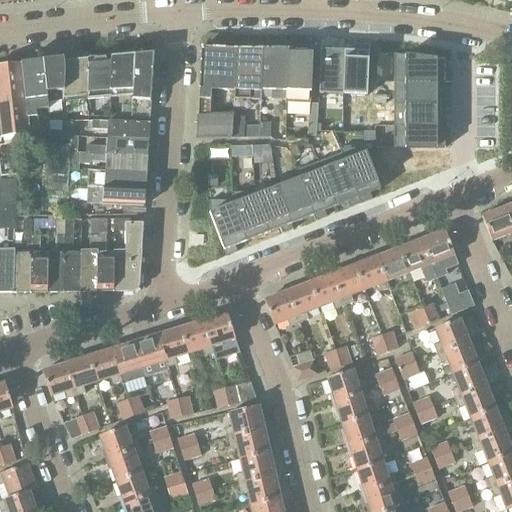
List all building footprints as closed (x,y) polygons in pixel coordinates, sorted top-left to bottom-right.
[(344,51),(344,52),(342,95),(366,96),(368,52),(368,46),(354,45),(354,51),(344,51)] [(240,48),(236,48),(234,91),(233,99),(259,100),(260,90),(262,49),(250,48),(250,47),(240,46),(240,48)] [(210,90),(234,91),(236,48),(201,47),(198,110),(209,110),(210,90)] [(260,90),(285,92),(286,92),(288,49),(284,49),(284,47),(274,47),(273,49),(262,49),(260,90)] [(288,49),(286,92),(285,92),(285,99),(284,99),(284,103),(309,104),(312,50),(288,49)] [(334,51),(320,50),(318,94),(342,95),(344,52),(334,52),(334,51)] [(136,55),(132,55),(132,95),(131,106),(130,118),(148,119),(153,57),(149,54),(146,54),(144,51),(138,51),(136,55)] [(110,96),(132,95),(132,55),(129,56),(127,52),(121,52),(119,56),(109,57),(110,96)] [(90,59),(86,59),(87,98),(110,96),(109,57),(100,58),(98,54),(92,55),(90,59)] [(393,82),(444,82),(450,82),(450,70),(450,69),(444,69),(444,60),(393,54),(393,55),(396,56),(396,81),(393,81),(393,82)] [(62,99),(87,98),(86,59),(83,60),(81,56),(75,57),(73,61),(64,62),(62,99)] [(54,60),(41,61),(45,103),(62,101),(62,99),(64,62),(63,59),(54,60)] [(45,103),(41,61),(19,64),(25,114),(26,135),(27,143),(39,141),(35,112),(46,111),(45,103)] [(13,136),(26,135),(25,114),(19,64),(0,65),(0,173),(13,174),(13,136)] [(396,104),(393,104),(393,105),(444,105),(444,82),(393,82),(396,82),(396,104)] [(444,105),(393,105),(393,106),(396,106),(396,125),(393,125),(393,126),(444,126),(444,105)] [(121,118),(130,118),(131,106),(122,106),(121,118)] [(232,115),(197,116),(195,139),(231,139),(232,125),(232,117),(232,115)] [(232,125),(231,139),(243,138),(243,126),(244,117),(232,117),(232,125)] [(103,138),(146,141),(148,123),(121,121),(90,119),(70,121),(69,136),(77,136),(87,137),(87,128),(104,129),(103,138)] [(60,139),(69,139),(69,136),(70,121),(61,122),(60,131),(60,139)] [(259,123),(258,138),(270,138),(270,123),(259,123)] [(444,126),(393,126),(396,126),(396,148),(444,148),(444,126)] [(60,139),(60,131),(49,131),(49,139),(60,139)] [(374,142),(374,132),(363,132),(363,142),(374,142)] [(68,152),(76,153),(77,136),(69,136),(69,139),(69,146),(68,152)] [(87,154),(145,158),(146,141),(103,138),(102,146),(87,145),(87,154)] [(66,182),(67,169),(68,152),(69,146),(52,145),(48,197),(61,198),(62,193),(66,194),(66,182)] [(296,145),(288,148),(291,156),(299,153),(296,145)] [(269,146),(252,147),(252,157),(252,160),(271,159),(269,146)] [(231,157),(252,157),(252,147),(231,147),(231,157)] [(338,149),(340,154),(359,204),(371,199),(369,194),(380,190),(364,149),(338,149)] [(101,171),(144,174),(145,158),(87,154),(76,153),(68,152),(67,169),(78,170),(78,164),(89,165),(89,163),(89,161),(102,162),(101,171)] [(340,154),(318,162),(335,207),(346,203),(348,208),(359,204),(340,154)] [(335,207),(318,162),(295,171),(298,178),(312,216),(315,221),(326,217),(324,211),(335,207)] [(86,187),(87,187),(143,191),(144,174),(101,171),(87,170),(86,187)] [(0,243),(0,293),(15,293),(15,256),(13,203),(13,174),(0,173),(0,229),(7,230),(6,241),(4,241),(0,243)] [(217,175),(207,175),(207,186),(216,186),(217,175)] [(298,179),(276,187),(290,224),(312,216),(298,178),(298,179)] [(137,206),(141,207),(142,207),(143,191),(87,187),(86,203),(102,204),(137,206)] [(292,230),(290,224),(276,187),(253,196),(268,233),(279,229),(281,234),(292,230)] [(231,192),(231,201),(231,204),(246,242),(268,233),(253,196),(252,192),(231,192)] [(234,246),(246,242),(231,204),(231,201),(208,201),(209,213),(225,256),(236,252),(234,246)] [(511,233),(511,228),(504,208),(481,217),(491,241),(511,233)] [(79,293),(96,292),(96,220),(88,219),(88,255),(79,255),(79,293)] [(110,254),(110,292),(133,292),(138,288),(142,224),(135,223),(135,220),(113,219),(113,232),(125,232),(125,252),(113,252),(112,254),(110,254)] [(56,220),(47,220),(47,228),(56,228),(56,220)] [(47,293),(63,293),(63,220),(56,220),(56,236),(55,236),(55,255),(47,255),(47,293)] [(63,220),(63,293),(79,293),(79,255),(73,255),(72,220),(63,220)] [(96,292),(110,292),(110,254),(104,254),(104,220),(96,220),(96,292)] [(15,293),(30,293),(30,237),(31,221),(22,221),(22,256),(15,256),(15,293)] [(421,240),(437,278),(446,275),(441,261),(454,256),(444,231),(421,240)] [(202,236),(193,236),(193,244),(202,245),(202,236)] [(30,237),(30,293),(47,293),(47,255),(39,255),(39,237),(30,237)] [(400,248),(410,273),(421,268),(426,283),(437,278),(421,240),(400,248)] [(376,257),(386,282),(410,273),(400,248),(376,257)] [(354,266),(363,291),(377,285),(379,292),(388,289),(386,282),(376,257),(375,254),(373,255),(374,258),(354,266)] [(330,272),(344,306),(353,302),(350,296),(363,291),(354,266),(333,274),(332,271),(330,272)] [(309,283),(319,308),(332,303),(334,310),(344,306),(330,272),(329,272),(330,275),(309,283)] [(286,289),(299,323),(308,320),(306,313),(319,308),(309,283),(288,291),(287,288),(286,289)] [(264,301),(273,325),(287,320),(290,327),(299,323),(286,289),(284,290),(285,293),(264,301)] [(468,292),(445,301),(451,316),(473,306),(468,292)] [(429,324),(439,320),(433,304),(423,308),(429,324)] [(429,324),(423,308),(412,311),(419,328),(429,324)] [(202,318),(213,354),(215,360),(239,353),(234,339),(226,314),(204,321),(204,318),(202,318)] [(203,357),(213,354),(202,318),(200,319),(201,322),(180,329),(188,354),(201,350),(203,357)] [(459,320),(434,329),(440,343),(433,346),(437,355),(471,341),(470,340),(467,341),(459,320)] [(174,358),(188,354),(180,329),(159,335),(158,332),(156,333),(167,368),(177,365),(174,358)] [(397,348),(393,337),(391,332),(381,335),(387,352),(397,348)] [(158,371),(167,368),(156,333),(154,333),(155,336),(134,343),(142,368),(155,364),(158,371)] [(387,352),(381,335),(371,339),(376,355),(387,352)] [(447,362),(452,375),(477,365),(469,344),(472,343),(471,341),(437,355),(440,364),(447,362)] [(129,372),(142,368),(134,343),(113,350),(112,347),(110,347),(121,382),(131,379),(129,372)] [(112,385),(121,382),(110,347),(109,348),(109,351),(88,357),(96,382),(109,378),(112,385)] [(340,367),(351,363),(345,347),(335,351),(340,367)] [(292,368),(313,362),(309,351),(288,357),(292,368)] [(340,367),(335,351),(324,354),(330,371),(340,367)] [(394,360),(398,370),(415,364),(410,353),(394,360)] [(83,387),(96,382),(88,357),(67,364),(66,361),(64,361),(75,397),(85,394),(83,387)] [(50,397),(51,397),(64,393),(66,400),(75,397),(64,361),(63,362),(64,365),(42,372),(50,397)] [(313,362),(292,368),(296,382),(304,379),(317,375),(313,362)] [(398,370),(402,381),(419,374),(415,364),(398,370)] [(477,365),(452,375),(457,388),(451,390),(454,400),(489,386),(488,384),(485,386),(477,365)] [(374,376),(378,386),(395,380),(391,369),(374,376)] [(331,403),(366,392),(363,382),(356,385),(352,371),(327,379),(334,401),(331,402),(331,403)] [(395,380),(378,386),(382,397),(399,390),(395,380)] [(228,407),(256,400),(250,383),(224,389),(228,407)] [(0,412),(12,409),(4,384),(0,384),(0,412)] [(465,406),(470,419),(495,409),(486,389),(489,388),(489,386),(454,400),(458,409),(465,406)] [(219,409),(228,407),(224,389),(215,392),(219,409)] [(341,425),(367,417),(362,404),(369,401),(366,392),(331,403),(332,405),(335,404),(341,425)] [(137,397),(127,401),(133,417),(144,414),(137,397)] [(177,400),(181,416),(181,417),(193,415),(189,398),(177,400)] [(412,405),(416,415),(432,408),(428,398),(412,405)] [(181,416),(177,400),(167,403),(171,420),(181,417),(181,416)] [(133,417),(127,401),(117,405),(123,421),(133,417)] [(224,429),(227,439),(266,430),(266,428),(263,429),(258,407),(228,414),(232,427),(224,429)] [(416,415),(420,425),(436,419),(432,408),(416,415)] [(495,409),(470,419),(475,432),(468,435),(472,444),(506,431),(506,429),(503,430),(495,409)] [(82,417),(88,434),(99,430),(92,414),(82,417)] [(392,421),(396,431),(412,424),(408,414),(392,421)] [(82,417),(63,424),(70,440),(88,434),(82,417)] [(346,449),(381,438),(378,428),(371,430),(367,417),(341,425),(348,446),(345,447),(346,449)] [(412,424),(396,431),(400,441),(416,435),(412,424)] [(104,459),(105,461),(139,448),(136,439),(129,441),(124,428),(99,437),(107,458),(104,459)] [(149,433),(152,443),(169,438),(166,428),(149,433)] [(266,430),(227,439),(229,449),(236,447),(239,460),(269,453),(264,432),(267,431),(266,430)] [(483,451),(488,464),(511,453),(504,433),(507,432),(506,431),(472,444),(476,453),(483,451)] [(177,440),(180,451),(197,445),(194,435),(177,440)] [(169,438),(152,443),(156,454),(172,449),(169,438)] [(356,471),(381,463),(377,449),(384,447),(381,438),(346,449),(346,451),(349,450),(356,471)] [(430,449),(434,459),(450,453),(446,443),(430,449)] [(180,451),(184,461),(200,456),(197,445),(180,451)] [(10,446),(0,449),(0,452),(5,466),(15,462),(10,446)] [(108,461),(116,482),(141,473),(136,460),(143,458),(139,448),(105,461),(105,462),(108,461)] [(235,475),(237,485),(277,475),(277,474),(274,474),(269,453),(239,460),(242,473),(235,475)] [(434,459),(438,470),(454,463),(450,453),(434,459)] [(486,479),(490,489),(511,479),(511,453),(488,464),(493,477),(486,479)] [(410,465),(414,475),(430,469),(426,459),(410,465)] [(381,463),(356,471),(363,492),(360,493),(361,495),(396,483),(393,474),(386,476),(381,463)] [(0,485),(4,484),(9,498),(9,499),(28,492),(29,492),(32,491),(38,489),(37,487),(34,488),(26,465),(1,474),(1,475),(0,474),(0,485)] [(430,469),(414,475),(418,486),(434,479),(430,469)] [(121,506),(156,493),(152,484),(145,486),(141,473),(116,482),(123,503),(120,504),(121,506)] [(163,479),(167,489),(184,484),(180,473),(163,479)] [(277,475),(237,485),(240,494),(247,493),(250,506),(279,499),(274,478),(277,477),(277,475)] [(506,510),(511,507),(511,479),(490,489),(493,498),(500,495),(506,510)] [(191,485),(194,496),(211,490),(208,480),(191,485)] [(384,511),(396,508),(396,509),(403,506),(396,483),(361,495),(361,496),(364,495),(369,511),(384,511)] [(184,484),(167,489),(170,500),(187,494),(184,484)] [(447,494),(451,504),(468,498),(464,487),(447,494)] [(194,496),(198,506),(215,501),(211,490),(194,496)] [(9,499),(9,498),(3,500),(4,501),(0,502),(0,511),(2,511),(7,510),(7,511),(35,511),(29,495),(32,493),(32,491),(29,492),(28,492),(9,499)] [(125,506),(126,511),(154,511),(152,505),(159,503),(156,493),(121,506),(122,508),(125,506)] [(451,504),(454,511),(461,511),(472,508),(468,498),(451,504)] [(282,511),(279,499),(250,506),(251,511),(282,511)] [(427,510),(428,511),(447,511),(444,503),(427,510)]
